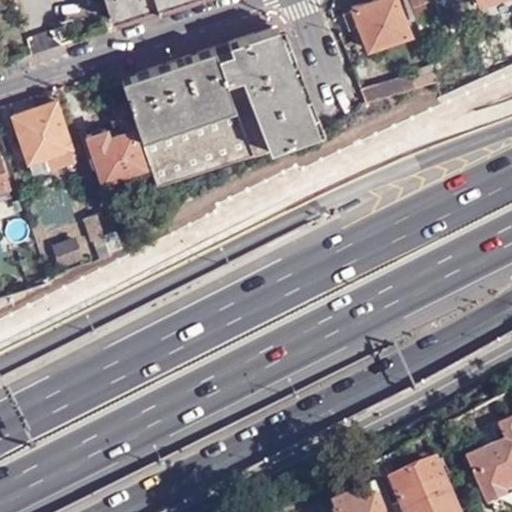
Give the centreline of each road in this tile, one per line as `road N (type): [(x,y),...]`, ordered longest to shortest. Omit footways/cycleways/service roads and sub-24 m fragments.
road 1 (motorway): [(0,495),(511,235)]
road 2 (motorway): [(511,172),(0,430)]
road 3 (motorway): [(511,121),(370,174),(0,357)]
road 4 (tertiary): [(112,511),(406,362)]
road 5 (residential): [(0,80),(235,0)]
road 6 (motorway): [(406,362),(511,297)]
